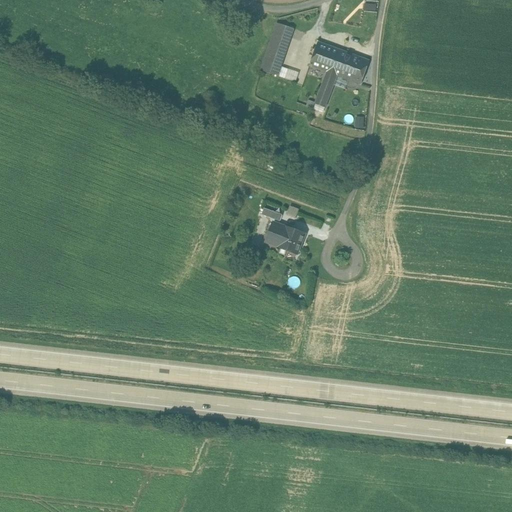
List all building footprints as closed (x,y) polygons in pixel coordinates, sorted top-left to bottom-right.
[(293,29),(277,23),(274,33),(290,38),(293,29)] [(274,33),(264,60),(281,66),(290,38),(274,33)] [(347,53),(319,43),(310,66),(327,72),(315,104),(325,108),(337,75),(339,76),(347,53)] [(369,61),(347,53),(339,76),(361,84),(369,61)] [(281,66),(264,60),(261,70),(277,76),(281,66)] [(364,127),(363,116),(355,117),(356,127),(364,127)] [(279,212),(280,207),(265,201),(263,206),(279,212)] [(283,215),(264,208),(262,215),(280,221),(283,215)] [(262,220),(256,218),(253,225),(259,227),(262,220)] [(253,221),(247,219),(243,229),(249,231),(253,221)] [(286,228),(273,222),(266,242),(279,247),(297,254),(305,234),(286,227),(286,228)] [(235,230),(227,227),(225,233),(232,236),(235,230)]
